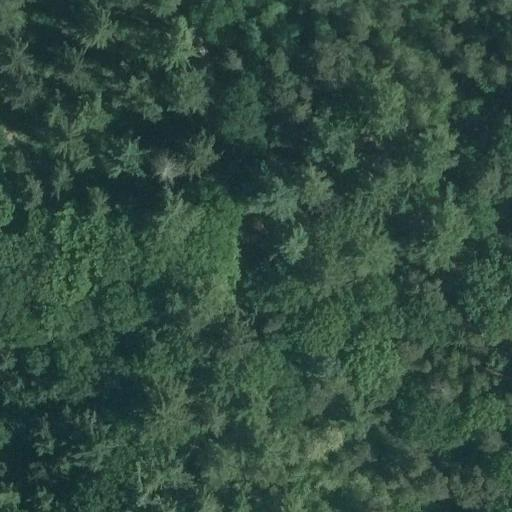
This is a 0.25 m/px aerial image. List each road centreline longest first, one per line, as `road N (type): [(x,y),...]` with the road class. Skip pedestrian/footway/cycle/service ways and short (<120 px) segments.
road 1 (track): [(511,451),(262,239),(233,227)]
road 2 (track): [(233,227),(378,179),(511,101)]
road 3 (track): [(177,511),(224,237),(233,227)]
road 4 (track): [(0,286),(233,227)]
road 5 (track): [(190,0),(233,227)]
